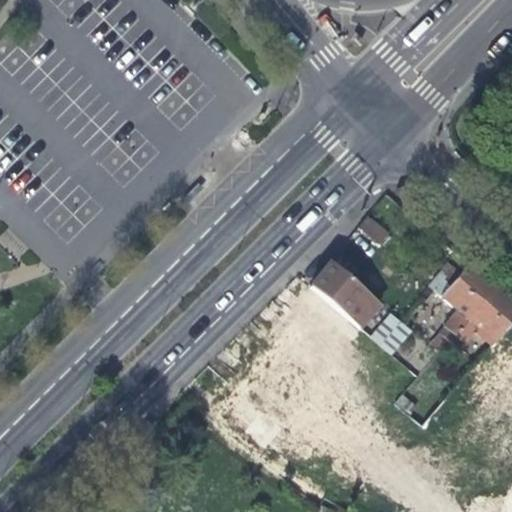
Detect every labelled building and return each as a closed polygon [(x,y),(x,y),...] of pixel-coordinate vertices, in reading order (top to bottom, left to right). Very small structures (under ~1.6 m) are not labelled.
[(511,171),(511,151),(505,147),(496,160),(511,171)] [(202,172),(187,188),(194,195),(209,180),(202,172)] [(360,225),(356,230),(376,246),(384,237),(364,220),(360,225)] [(334,256),(327,264),(345,280),(354,270),(334,256)] [(376,305),(345,280),(327,264),(319,273),(307,288),(341,316),(357,328),(376,305)] [(441,327),(451,335),(491,288),(473,273),(464,265),(446,286),(436,298),(453,312),(441,327)] [(432,302),(436,298),(446,286),(438,278),(424,295),(432,302)] [(474,361),(489,344),(511,318),(511,305),(505,300),(491,288),(451,335),(435,355),(448,364),(458,353),(455,350),(473,330),(479,335),(464,352),(474,361)] [(511,318),(489,344),(511,363),(511,318)] [(371,340),(387,354),(408,331),(389,321),(371,340)] [(469,367),(417,426),(442,449),(487,400),(477,392),(486,382),(469,367)] [(148,416),(133,432),(141,439),(156,424),(148,416)]
